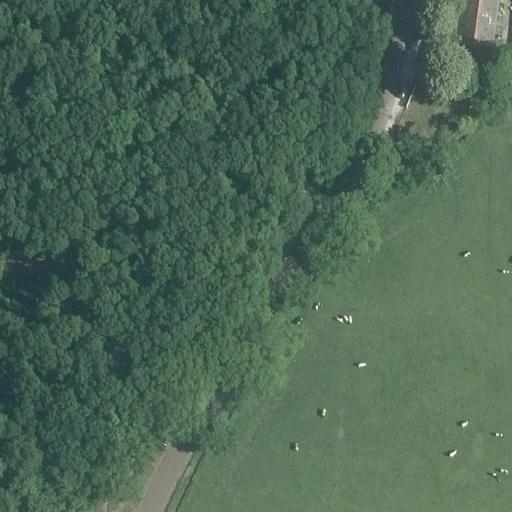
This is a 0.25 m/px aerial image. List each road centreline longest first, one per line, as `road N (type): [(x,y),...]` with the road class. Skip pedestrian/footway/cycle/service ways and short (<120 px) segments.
road 1 (unclassified): [(149,511),(175,456),(356,161),(380,104),(405,0)]
road 2 (unknown): [(0,56),(66,54),(199,74),(317,23),(358,25)]
